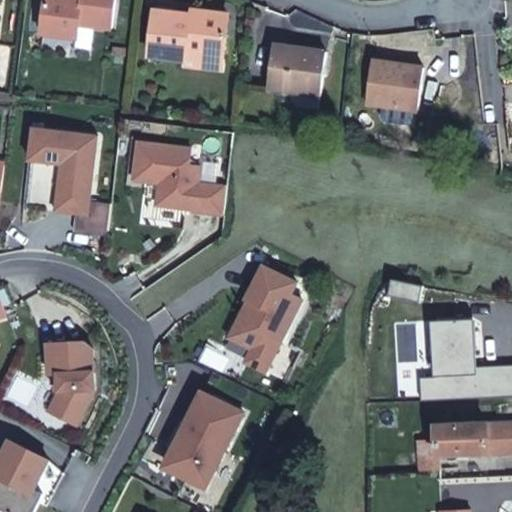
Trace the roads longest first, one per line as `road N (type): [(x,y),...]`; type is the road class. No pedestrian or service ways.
road 1 (residential): [(0,270),(59,266),(93,283),(123,319),(141,395),(91,511)]
road 2 (residential): [(434,0),(424,10),(369,18),(315,0)]
